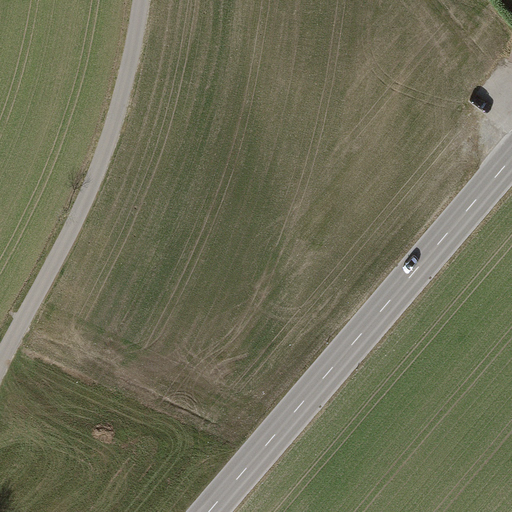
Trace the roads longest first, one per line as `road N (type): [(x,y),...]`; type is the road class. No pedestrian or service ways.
road 1 (tertiary): [(205,511),(511,157)]
road 2 (unclassified): [(140,0),(105,146),(0,353)]
